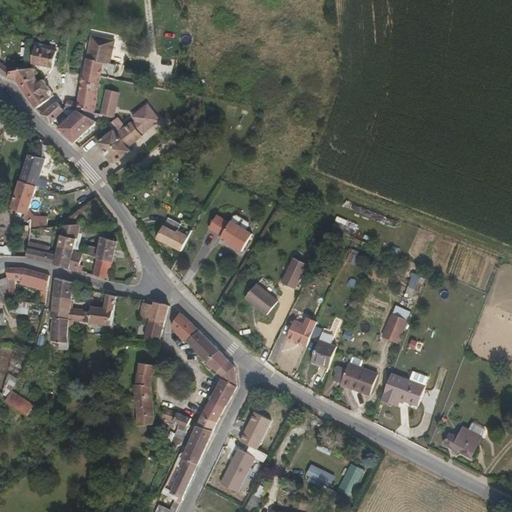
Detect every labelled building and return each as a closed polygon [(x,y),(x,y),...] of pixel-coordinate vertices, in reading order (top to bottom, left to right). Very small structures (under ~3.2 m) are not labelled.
[(94,40),(89,67),(109,71),(112,71),(117,45),(94,40)] [(37,43),(36,50),(57,56),(59,49),(37,43)] [(67,68),(68,64),(42,59),(34,70),(55,76),(59,66),(67,68)] [(101,113),(106,87),(109,71),(89,67),(83,105),(81,115),(83,115),(100,120),(101,113)] [(0,72),(0,81),(9,87),(10,79),(0,72)] [(10,79),(9,87),(17,90),(22,96),(41,117),(51,104),(46,99),(50,93),(44,88),(33,84),(31,80),(27,78),(25,81),(11,77),(10,79)] [(83,105),(75,104),(71,111),(74,112),(81,115),(83,105)] [(74,112),(71,111),(57,106),(46,123),(57,135),(59,133),(68,121),(74,112)] [(0,135),(8,113),(0,109),(0,135)] [(64,139),(76,154),(99,134),(83,115),(81,115),(74,112),(68,121),(74,128),(64,139)] [(101,113),(100,120),(108,122),(110,122),(112,116),(101,113)] [(137,128),(138,130),(140,133),(137,135),(135,133),(130,137),(124,129),(117,133),(114,135),(119,142),(104,153),(118,172),(133,160),(132,158),(145,147),(144,144),(147,142),(149,144),(160,136),(163,133),(151,117),(137,128)] [(106,130),(117,133),(124,129),(128,127),(110,122),(108,122),(106,130)] [(8,138),(0,135),(0,144),(5,146),(8,138)] [(45,172),(41,168),(31,166),(24,192),(40,196),(45,172)] [(36,213),(40,196),(24,192),(20,210),(36,213)] [(38,235),(35,245),(67,246),(68,242),(71,234),(68,232),(65,236),(64,234),(42,233),(34,221),(36,213),(20,210),(17,221),(32,227),(36,234),(38,235)] [(163,246),(172,252),(184,235),(172,228),(170,232),(154,222),(143,227),(156,250),(163,246)] [(255,241),(220,222),(212,237),(225,244),(224,246),(246,258),(255,241)] [(85,235),(74,231),(71,234),(68,242),(81,246),(85,235)] [(172,252),(187,261),(199,240),(186,232),(184,235),(172,252)] [(66,248),(79,252),(81,246),(68,242),(67,246),(66,248)] [(0,253),(12,255),(13,246),(0,245),(0,253)] [(99,269),(94,289),(110,292),(120,252),(105,247),(99,269)] [(62,260),(76,263),(79,252),(66,248),(62,260)] [(33,256),(31,262),(43,265),(44,259),(33,256)] [(70,284),(88,287),(90,280),(81,277),(81,273),(73,271),(76,263),(62,260),(60,267),(59,270),(56,279),(70,284)] [(44,276),(56,279),(59,270),(47,266),(43,265),(31,262),(29,272),(44,276)] [(313,270),(299,264),(289,288),(301,295),(313,270)] [(47,302),(48,292),(48,291),(27,282),(10,282),(10,291),(47,302)] [(270,321),(281,307),(261,291),(251,303),(270,321)] [(75,298),(54,294),(54,312),(75,313),(75,298)] [(399,344),(412,311),(395,304),(382,336),(399,344)] [(116,338),(118,307),(108,305),(106,321),(95,319),(93,326),(89,326),(88,335),(98,337),(116,338)] [(75,313),(54,312),(54,323),(74,325),(75,313)] [(152,330),(155,315),(144,313),(141,328),(152,330)] [(165,335),(168,317),(155,315),(152,330),(152,333),(165,335)] [(74,325),(54,323),(54,335),(58,335),(59,356),(68,357),(74,357),(74,333),(74,325)] [(206,376),(216,364),(179,323),(171,340),(201,371),(201,372),(205,377),(206,376)] [(74,333),(88,335),(89,326),(74,325),(74,333)] [(152,333),(149,350),(162,353),(165,335),(152,333)] [(421,351),(423,343),(412,340),(410,348),(421,351)] [(313,373),(330,380),(340,357),(325,350),(313,373)] [(42,364),(37,362),(29,372),(41,376),(42,364)] [(211,382),(215,386),(224,373),(216,364),(206,376),(211,382)] [(218,393),(233,401),(229,380),(224,373),(215,386),(219,390),(218,393)] [(342,392),(370,403),(376,385),(349,374),(342,392)] [(138,387),(139,404),(155,405),(157,380),(141,375),(138,387)] [(394,383),(383,410),(399,416),(404,407),(419,414),(426,396),(394,383)] [(30,416),(37,405),(13,390),(6,401),(30,416)] [(213,402),(228,410),(233,401),(218,393),(213,402)] [(200,429),(214,436),(228,410),(213,402),(200,429)] [(139,405),(139,411),(141,433),(156,432),(155,418),(155,405),(139,404),(139,405)] [(169,428),(166,434),(174,438),(177,428),(171,424),(169,428)] [(177,428),(174,438),(176,439),(184,444),(188,435),(177,428)] [(196,438),(210,445),(214,436),(200,429),(196,438)] [(184,474),(196,479),(198,476),(210,445),(196,438),(186,461),(181,472),(184,474)] [(484,450),(466,441),(459,450),(450,446),(446,455),(474,468),(484,450)] [(338,491),(352,497),(364,469),(350,463),(338,491)] [(331,487),(336,476),(311,464),(305,475),(331,487)] [(0,491),(3,494),(15,479),(0,468),(0,491)] [(175,511),(182,511),(183,511),(196,479),(184,474),(170,506),(177,509),(175,511)]
